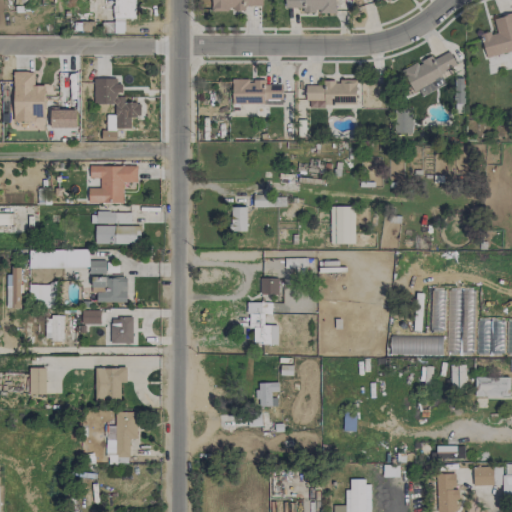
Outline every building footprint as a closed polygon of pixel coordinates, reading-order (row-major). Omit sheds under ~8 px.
[(124,33),(123,18),(135,18),(134,0),(112,0),(114,33),(124,33)] [(210,0),(211,10),(244,11),(244,6),(261,6),(261,0),(210,0)] [(335,13),(335,0),(284,0),(285,8),(302,8),(302,13),(335,13)] [(511,13),(493,18),(496,31),(480,35),(485,57),(511,51),(511,30),(511,28),(511,27),(511,13)] [(445,85),(439,72),(455,65),(449,52),(433,58),(432,56),(402,69),(411,92),(418,90),(420,95),(445,85)] [(33,85),(34,71),(13,71),(12,121),(35,121),(35,117),(43,118),(44,85),(33,85)] [(232,102),(282,101),(281,84),(265,84),(265,80),(249,80),(249,78),(231,79),(232,102)] [(93,104),(114,104),(114,115),(106,115),(106,130),(101,130),(101,140),(115,140),(116,128),(130,128),(130,116),(139,116),(139,103),(124,103),(124,95),(121,95),(121,80),(93,80),(93,104)] [(411,133),(411,110),(394,109),(393,132),(411,133)] [(136,166),(89,165),(89,177),(99,177),(99,188),(88,187),(87,202),(122,203),(122,182),(136,182),(136,166)] [(245,231),(246,206),(231,206),(231,231),(245,231)] [(353,206),(329,207),(330,244),(354,243),(353,206)] [(94,243),(137,244),(137,235),(139,235),(140,226),(130,225),(131,212),(95,211),(94,216),(90,216),(90,224),(94,224),(94,243)] [(29,268),(88,267),(88,249),(28,250),(29,268)] [(88,273),(104,274),(105,260),(89,260),(88,273)] [(7,308),(20,307),(20,267),(7,268),(7,308)] [(126,302),(126,278),(91,277),(91,291),(96,291),(96,302),(126,302)] [(277,294),(278,278),(260,278),(260,294),(277,294)] [(38,307),(56,306),(56,284),(28,285),(28,301),(38,301),(38,307)] [(277,325),(263,325),(263,313),(271,314),(271,302),(248,302),(248,328),(253,328),(253,344),(277,344),(277,325)] [(100,324),(99,310),(81,310),(81,324),(100,324)] [(50,346),(65,346),(65,315),(44,316),(44,338),(50,338),(50,346)] [(110,343),(132,343),(132,318),(110,317),(110,343)] [(389,354),(441,355),(441,336),(390,335),(389,354)] [(464,364),(449,365),(450,391),(465,391),(464,364)] [(29,394),(45,394),(45,368),(29,367),(29,394)] [(120,399),(120,382),(126,382),(126,367),(94,368),(95,399),(120,399)] [(509,396),(509,377),(474,377),(474,397),(509,396)] [(258,406),(276,406),(276,394),(278,394),(278,382),(257,383),(258,406)] [(136,438),(136,412),(114,412),(113,439),(106,439),(105,463),(128,464),(129,438),(136,438)] [(383,477),(399,476),(398,464),(383,465),(383,477)] [(492,466),(472,467),(473,486),(493,485),(492,466)] [(455,511),(455,473),(432,473),(433,511),(440,511),(455,511)] [(369,511),(370,480),(349,480),(349,489),(345,489),(344,511),(369,511)]
